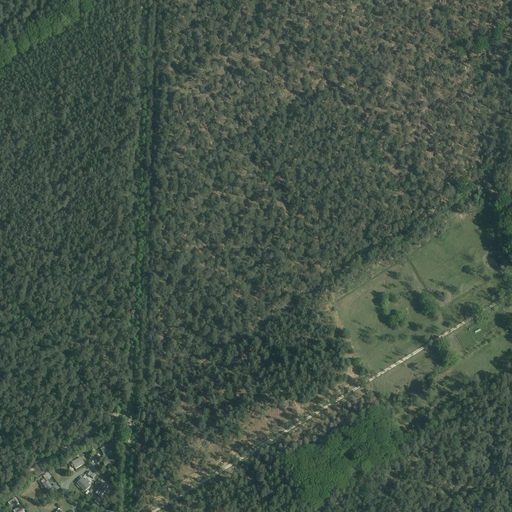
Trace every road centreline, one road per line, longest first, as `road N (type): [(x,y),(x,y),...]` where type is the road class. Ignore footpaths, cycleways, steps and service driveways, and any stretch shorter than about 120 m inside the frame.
road 1 (track): [(153,511),(502,297)]
road 2 (track): [(138,226),(144,0)]
road 3 (track): [(130,415),(138,226)]
road 4 (unclassified): [(0,496),(130,415)]
